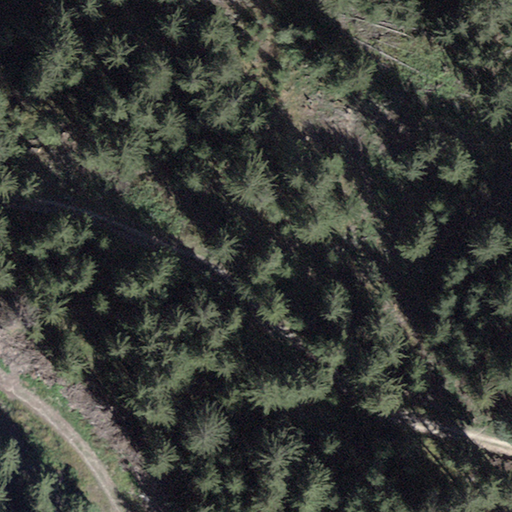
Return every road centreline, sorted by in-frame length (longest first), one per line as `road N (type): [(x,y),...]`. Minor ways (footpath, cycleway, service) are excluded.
road 1 (track): [(0,211),(64,215),(195,263),(323,369),(406,423),(511,450)]
road 2 (track): [(0,388),(31,404),(99,478),(116,511)]
